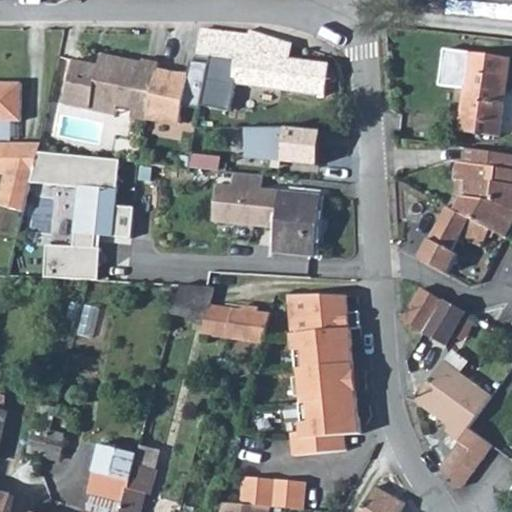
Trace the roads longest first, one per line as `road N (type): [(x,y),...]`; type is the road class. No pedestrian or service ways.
road 1 (residential): [(365,21),(387,372),(405,444),(445,511)]
road 2 (residential): [(365,21),(247,7),(0,6)]
road 3 (track): [(365,21),(511,27)]
